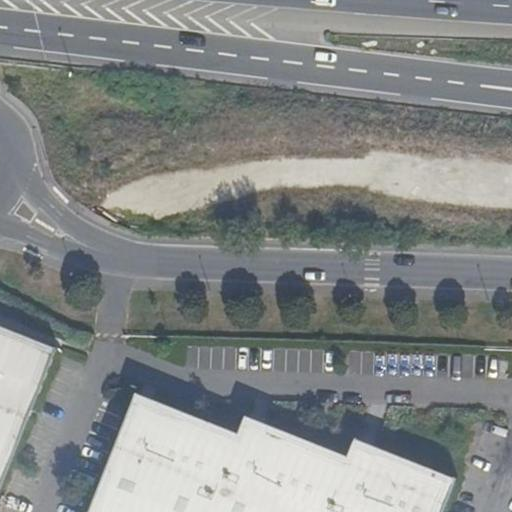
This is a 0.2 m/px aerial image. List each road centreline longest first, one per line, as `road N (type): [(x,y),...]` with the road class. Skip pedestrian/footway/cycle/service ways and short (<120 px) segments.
road 1 (tertiary): [(0,203),(70,248),(143,262),(511,277)]
road 2 (motorway): [(0,28),(486,87)]
